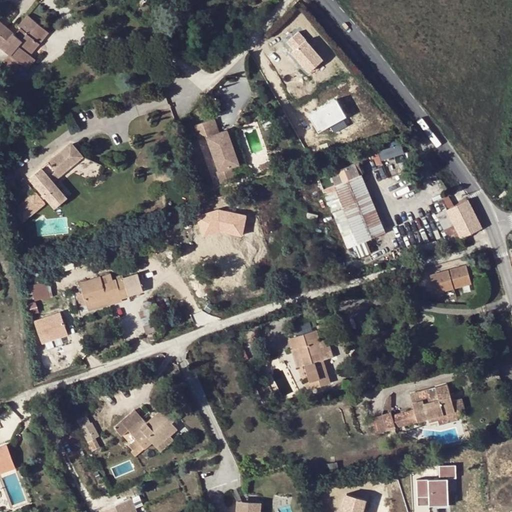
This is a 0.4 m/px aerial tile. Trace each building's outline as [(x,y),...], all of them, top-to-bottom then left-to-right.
[(20,27),(24,32),(34,20),(27,15),(18,26),(20,27)] [(35,40),(38,43),(48,32),(34,20),(24,32),(20,27),(15,33),(14,34),(12,32),(0,47),(9,54),(3,62),(13,70),(19,62),(24,66),(32,56),(29,54),(26,52),(35,40)] [(14,34),(15,33),(0,20),(0,46),(0,47),(12,32),(14,34)] [(298,32),(287,41),(294,49),(292,52),(309,71),(323,59),(298,32)] [(29,54),(38,43),(35,40),(26,52),(29,54)] [(32,56),(24,66),(27,69),(35,59),(32,56)] [(336,99),(309,114),(318,132),(346,116),(336,99)] [(225,145),(228,144),(223,130),(216,133),(210,118),(192,125),(197,140),(204,137),(215,171),(213,171),(217,184),(232,179),(227,167),(236,164),(231,152),(228,153),(225,145)] [(8,134),(0,136),(0,141),(2,148),(12,145),(8,134)] [(29,177),(40,190),(52,179),(65,167),(69,169),(92,180),(100,163),(80,154),(69,141),(29,177)] [(401,143),(373,149),(375,159),(403,154),(401,143)] [(270,160),(260,164),(262,169),(272,165),(270,160)] [(386,232),(357,162),(321,177),(325,188),(334,185),(343,208),(335,211),(349,247),(359,243),(363,251),(371,248),(367,239),(386,232)] [(52,179),(54,182),(69,169),(65,167),(52,179)] [(9,175),(0,177),(0,184),(1,192),(13,188),(9,175)] [(52,179),(40,190),(56,208),(67,197),(54,182),(52,179)] [(13,209),(12,210),(23,222),(46,203),(36,190),(34,191),(28,184),(7,201),(13,209)] [(334,185),(325,188),(335,211),(343,208),(334,185)] [(441,199),(447,209),(454,206),(448,195),(441,199)] [(451,242),(480,228),(467,199),(454,206),(447,209),(437,214),(451,242)] [(218,209),(197,216),(200,226),(207,223),(211,234),(219,231),(242,235),(246,215),(226,211),(225,213),(219,212),(218,209)] [(207,223),(200,226),(204,236),(211,234),(207,223)] [(472,284),(467,263),(428,273),(434,294),(472,284)] [(87,303),(87,305),(107,299),(120,295),(121,298),(129,296),(123,278),(103,284),(100,275),(80,282),(83,294),(78,295),(81,305),(87,303)] [(48,280),(32,283),(34,299),(51,296),(48,280)] [(107,299),(87,305),(89,311),(109,305),(108,302),(107,299)] [(153,308),(139,312),(143,324),(157,320),(153,308)] [(33,319),(41,343),(68,334),(60,310),(33,319)] [(291,327),(294,336),(309,332),(306,322),(291,327)] [(309,332),(294,336),(289,338),(293,348),(299,347),(304,365),(309,381),(305,382),(307,389),(310,388),(311,389),(329,383),(322,360),(325,359),(319,339),(316,329),(309,332)] [(327,337),(319,339),(325,359),(333,357),(327,337)] [(299,347),(293,348),(291,349),(297,367),(304,365),(299,347)] [(243,354),(237,356),(240,365),(246,363),(243,354)] [(446,383),(428,388),(410,394),(414,409),(390,416),(389,412),(381,415),(386,431),(389,439),(396,437),(394,428),(427,418),(454,411),(451,401),(446,383)] [(387,398),(381,415),(389,412),(391,397),(391,395),(389,395),(387,398)] [(463,398),(451,401),(454,411),(427,418),(429,423),(438,421),(439,425),(458,420),(460,412),(459,410),(465,408),(463,398)] [(146,423),(142,418),(141,417),(136,422),(131,417),(115,432),(122,440),(130,433),(140,444),(144,449),(152,442),(160,452),(174,439),(170,435),(177,429),(172,423),(177,419),(165,406),(152,417),(156,421),(150,426),(146,423)] [(137,412),(131,417),(136,422),(141,417),(137,412)] [(148,413),(142,418),(146,423),(152,417),(148,413)] [(87,414),(77,420),(81,428),(91,422),(87,414)] [(386,431),(381,415),(367,419),(371,435),(386,431)] [(152,417),(146,423),(150,426),(156,421),(152,417)] [(182,425),(177,419),(172,423),(177,429),(182,425)] [(81,428),(80,428),(87,442),(96,438),(99,436),(92,422),(91,422),(81,428)] [(100,447),(96,438),(87,442),(86,443),(91,452),(100,447)] [(7,443),(0,446),(0,473),(16,467),(7,443)] [(144,449),(140,444),(131,452),(136,457),(144,449)] [(456,477),(456,464),(439,465),(439,478),(416,479),(417,497),(428,496),(429,505),(429,511),(438,511),(438,505),(449,504),(448,478),(456,477)] [(362,511),(366,499),(346,494),(341,511),(362,511)] [(417,497),(417,505),(429,505),(428,496),(417,497)] [(133,511),(129,499),(108,507),(110,511),(133,511)] [(256,511),(256,504),(236,503),(235,511),(256,511)]
